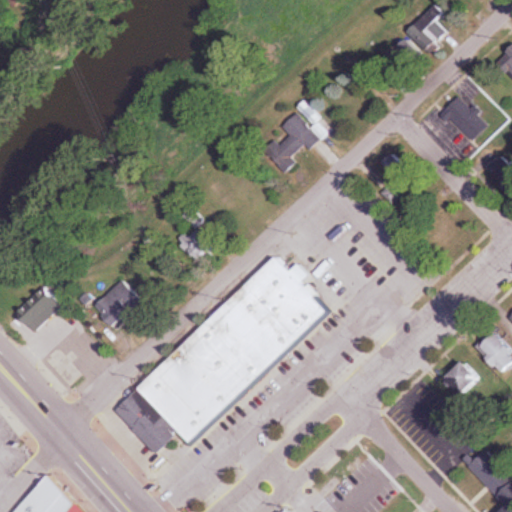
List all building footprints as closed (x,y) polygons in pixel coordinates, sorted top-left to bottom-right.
[(431,51),(458,24),(439,5),(412,32),(431,51)] [(511,72),(511,53),(503,60),(511,72)] [(447,114),(477,143),(494,125),(464,96),(447,114)] [(301,109),(304,113),(287,127),(295,137),(282,149),(294,164),(334,131),(310,102),(301,109)] [(511,158),(507,154),(491,171),(511,190),(511,158)] [(340,315),(288,257),(120,408),(162,454),(185,433),(196,445),(340,315)] [(147,300),(127,280),(99,309),(118,328),(147,300)] [(70,306),(53,287),(22,313),(39,333),(70,306)] [(499,373),(511,367),(511,341),(508,333),(486,342),(499,373)] [(489,379),(472,360),(450,380),(467,399),(489,379)] [(511,506),(511,509),(508,511),(511,511),(511,472),(490,450),(474,466),(511,506)] [(20,511),(80,511),(87,506),(55,476),(20,511)]
